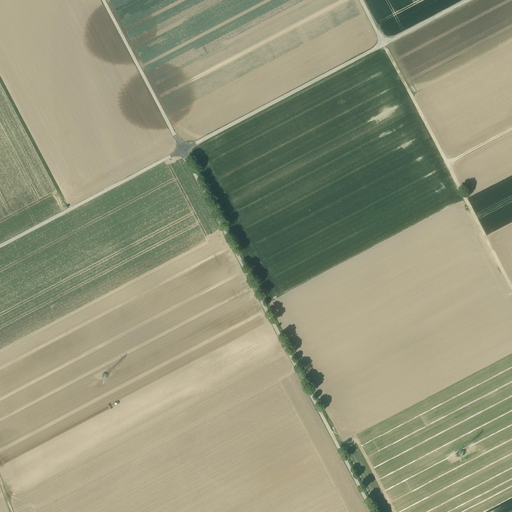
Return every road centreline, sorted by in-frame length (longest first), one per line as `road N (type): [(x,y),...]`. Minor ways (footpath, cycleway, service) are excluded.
road 1 (track): [(0,246),(467,0)]
road 2 (track): [(372,511),(182,150)]
road 3 (track): [(360,0),(511,288)]
road 4 (track): [(103,0),(182,150)]
